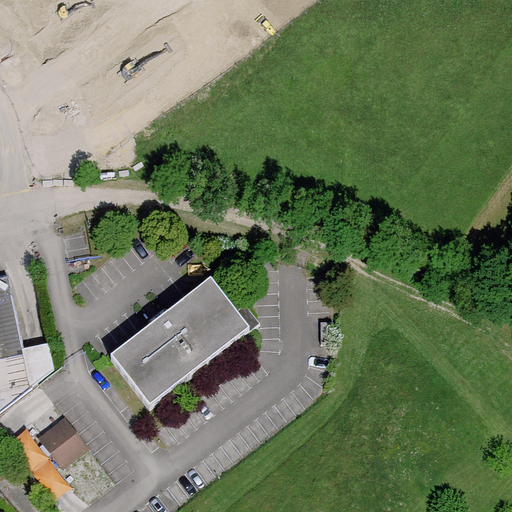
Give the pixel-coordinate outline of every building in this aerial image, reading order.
[(14,0),(102,109),(269,0),(14,0)] [(9,283),(0,284),(0,416),(31,390),(31,388),(25,360),(9,283)] [(112,366),(151,415),(250,336),(212,287),(112,366)] [(333,345),(334,323),(323,323),(323,345),(333,345)] [(54,375),(49,355),(40,357),(25,360),(31,388),(54,375)] [(82,454),(65,433),(50,445),(67,467),(82,454)]
